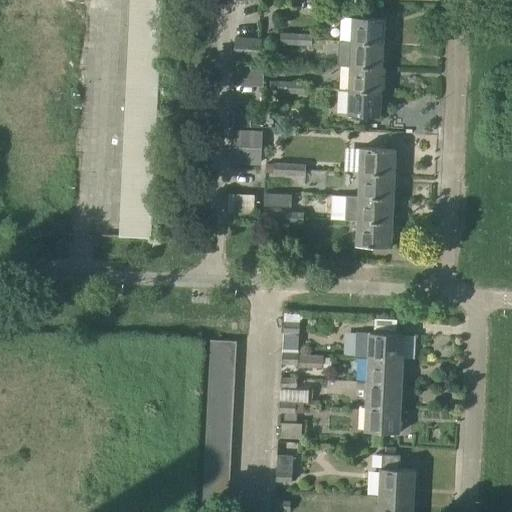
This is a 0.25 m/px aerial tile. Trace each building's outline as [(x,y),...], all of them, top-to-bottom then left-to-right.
[(161,0),(129,0),(118,237),(150,239),(154,161),(161,0)] [(353,18),(352,42),(383,44),(385,19),(353,18)] [(280,44),(294,45),(294,40),(297,40),(297,35),(280,34),(280,44)] [(294,40),(294,45),(312,46),(312,35),(297,35),(297,40),(294,40)] [(235,37),(234,59),(260,60),(261,38),(235,37)] [(337,66),(350,67),(382,68),(383,44),(352,42),(338,41),(337,66)] [(350,67),(349,91),(381,93),(382,68),(350,67)] [(277,93),(292,93),(292,88),(295,88),(295,83),(278,82),(277,93)] [(292,88),(292,93),(309,94),(310,84),(295,83),(295,88),(292,88)] [(381,93),(349,91),(348,116),(380,117),(381,93)] [(233,124),(247,125),(248,113),(234,112),(233,124)] [(231,164),(258,166),(260,134),(233,132),(231,164)] [(361,148),(360,173),(394,175),(395,150),(361,148)] [(273,175),(288,175),(288,170),(290,170),(290,165),(274,164),(273,175)] [(288,170),(288,175),(304,176),(304,166),(290,165),(290,170),(288,170)] [(360,173),(359,198),(393,199),(394,175),(360,173)] [(231,192),(230,211),(256,213),(257,193),(231,192)] [(264,194),(263,206),(290,208),(291,195),(264,194)] [(344,221),(357,222),(392,223),(393,199),(359,198),(346,197),(344,221)] [(271,223),(285,224),(285,219),(288,219),(288,214),(271,213),(271,223)] [(285,219),(285,224),(302,225),(303,215),(288,214),(288,219),(285,219)] [(392,223),(357,222),(356,246),(390,248),(392,223)] [(284,322),(283,333),(299,334),(299,323),(284,322)] [(369,358),(402,359),(403,336),(404,335),(358,332),(356,357),(369,358)] [(211,341),(210,354),(235,355),(236,342),(210,340),(210,341),(211,341)] [(282,353),(282,363),(297,364),(298,354),(282,353)] [(210,354),(210,366),(235,367),(235,355),(210,354)] [(299,355),(299,363),(299,368),(330,369),(331,359),(322,358),(322,356),(299,355)] [(369,358),(368,383),(401,384),(402,360),(402,359),(369,358)] [(210,366),(209,378),(234,380),(235,367),(210,366)] [(209,378),(208,391),(234,392),(234,380),(209,378)] [(281,378),(281,388),(295,389),(296,378),(281,378)] [(368,383),(366,408),(400,409),(400,408),(401,385),(401,384),(368,383)] [(208,391),(208,403),(233,405),(234,392),(208,391)] [(280,402),(279,412),(295,413),(295,403),(280,402)] [(208,403),(207,416),(232,417),(233,405),(208,403)] [(400,409),(366,408),(365,431),(365,432),(399,434),(399,433),(400,409)] [(207,416),(206,428),(232,430),(232,417),(207,416)] [(280,438),(301,439),(302,424),(281,423),(280,438)] [(206,428),(206,441),(231,442),(232,430),(206,428)] [(206,441),(205,453),(230,454),(231,442),(206,441)] [(205,453),(205,465),(230,467),(230,454),(205,453)] [(276,471),(276,481),(291,482),(292,472),(292,455),(277,455),(276,471)] [(381,470),(379,498),(413,499),(413,498),(414,472),(415,472),(415,471),(399,470),(400,456),(382,455),(382,469),(380,469),(380,470),(381,470)] [(205,465),(204,478),(229,479),(230,467),(205,465)] [(204,478),(203,490),(229,492),(229,479),(204,478)] [(203,490),(203,503),(228,504),(229,492),(203,490)] [(412,511),(413,499),(379,498),(378,511),(412,511)] [(275,501),(274,511),(290,511),(291,502),(275,501)] [(227,511),(228,504),(203,503),(202,511),(227,511)]
